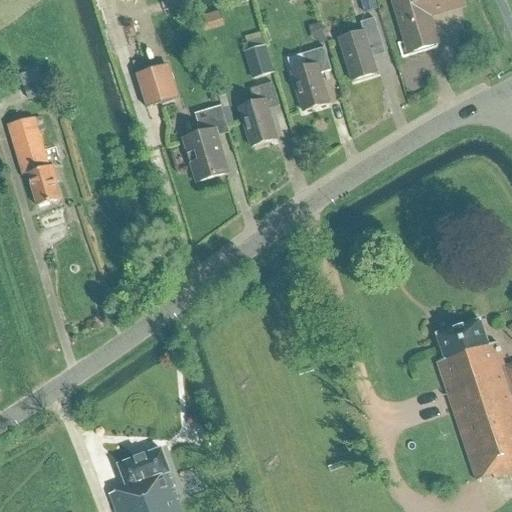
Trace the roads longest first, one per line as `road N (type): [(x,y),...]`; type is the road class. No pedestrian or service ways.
road 1 (tertiary): [(0,429),(296,216),(504,92)]
road 2 (unknown): [(296,216),(406,495),(452,511)]
